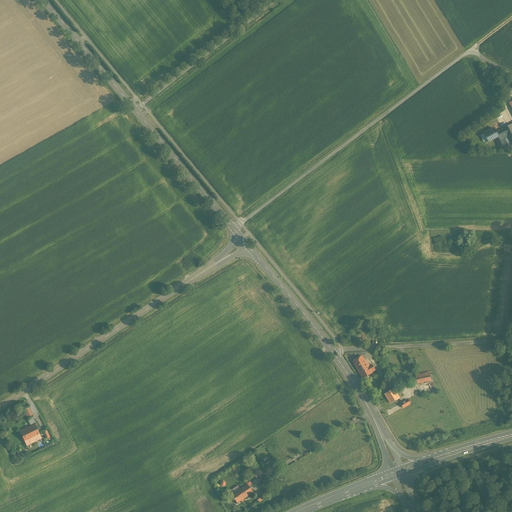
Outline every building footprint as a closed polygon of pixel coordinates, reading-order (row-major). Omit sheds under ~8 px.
[(502,130),(504,133),(499,136),(499,137),(497,138),(499,140),(497,141),(500,148),(505,145),(502,140),(507,137),(511,146),(511,145),(511,124),(502,129),(502,130)] [(489,132),(484,134),(489,142),(497,138),(499,137),(499,136),(504,133),(502,130),(497,133),(495,129),(494,129),(489,132)] [(368,366),(362,356),(353,361),(363,379),(372,374),(371,372),(375,370),(372,364),(368,366)] [(419,375),(415,376),(417,383),(431,380),(430,372),(419,375)] [(388,382),(392,390),(394,389),(407,383),(403,375),(388,382)] [(399,399),(394,389),(392,390),(385,393),(389,403),(399,399)] [(410,404),(408,400),(401,404),(403,408),(410,404)] [(31,407),(25,409),(28,418),(34,415),(31,407)] [(41,438),(34,425),(30,427),(35,437),(30,439),(32,443),(41,438)] [(30,427),(20,432),(25,442),(30,439),(35,437),(30,427)] [(265,482),(259,485),(263,491),(268,487),(265,482)] [(252,492),(247,484),(241,488),(246,496),(252,492)] [(241,488),(231,495),(237,503),(246,496),(241,488)]
